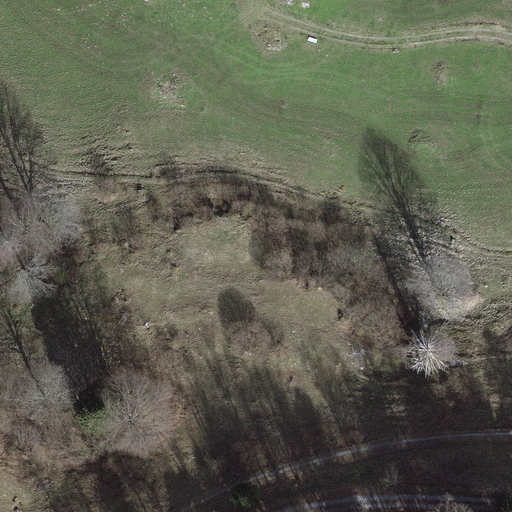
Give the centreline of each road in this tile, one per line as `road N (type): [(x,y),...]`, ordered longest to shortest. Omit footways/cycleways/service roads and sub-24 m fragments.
road 1 (track): [(511,440),(393,448),(254,482),(192,511)]
road 2 (track): [(511,38),(355,39),(254,12)]
road 3 (track): [(511,504),(359,499),(288,511)]
